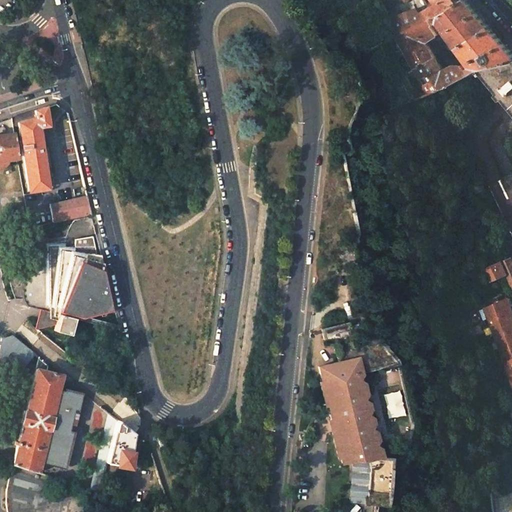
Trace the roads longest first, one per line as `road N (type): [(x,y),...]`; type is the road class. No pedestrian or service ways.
road 1 (tertiary): [(76,84),(151,393),(164,411),(188,417),(210,406),(221,387),(241,242),(203,35),(214,0)]
road 2 (tertiary): [(273,0),(290,24),(315,124),(275,511)]
